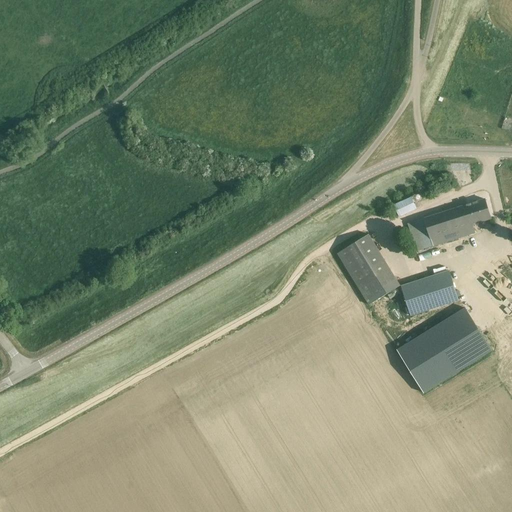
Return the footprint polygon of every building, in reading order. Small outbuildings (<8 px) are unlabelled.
[(414,196),(396,204),(401,216),(419,208),(414,196)] [(491,219),(485,199),(408,224),(416,251),(425,249),(431,270),(445,265),(438,245),(475,233),(472,225),(491,219)] [(341,244),(344,249),(363,238),(360,233),(341,244)] [(410,316),(458,300),(449,271),(401,287),(410,316)] [(466,307),(398,349),(425,392),(492,349),(466,307)]
